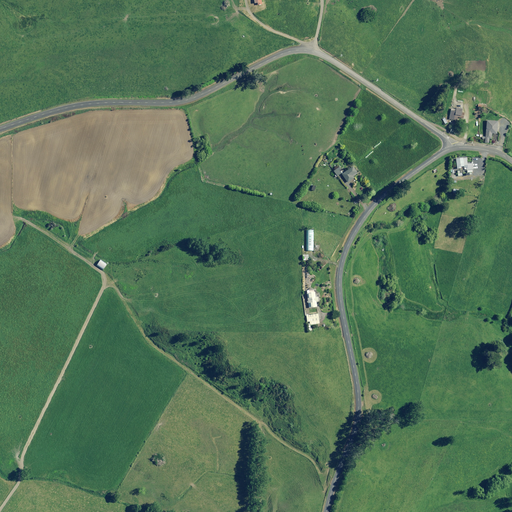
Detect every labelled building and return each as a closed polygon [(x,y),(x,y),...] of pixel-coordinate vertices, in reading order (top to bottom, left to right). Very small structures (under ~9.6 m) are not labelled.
[(448,110),(447,119),(462,121),(463,108),(455,107),(454,111),(448,110)] [(497,121),(486,121),(485,143),(488,143),(489,139),(491,139),(492,133),(496,134),(497,121)] [(466,169),(472,169),(472,163),(467,164),(466,158),(456,158),(456,168),(460,168),(460,166),(463,166),(463,165),(466,165),(466,169)] [(336,174),(334,175),(336,177),(337,176),(338,177),(340,175),(339,175),(342,173),(339,167),(333,171),(336,174)] [(357,174),(353,167),(342,174),(347,183),(354,178),(353,177),(357,174)] [(106,264),(100,260),(96,265),(103,270),(106,264)] [(314,290),(307,291),(307,293),(306,293),(309,308),(317,306),(316,301),(318,301),(318,297),(315,297),(314,290)] [(319,323),(318,314),(306,315),(307,322),(309,321),(310,325),(319,323)]
